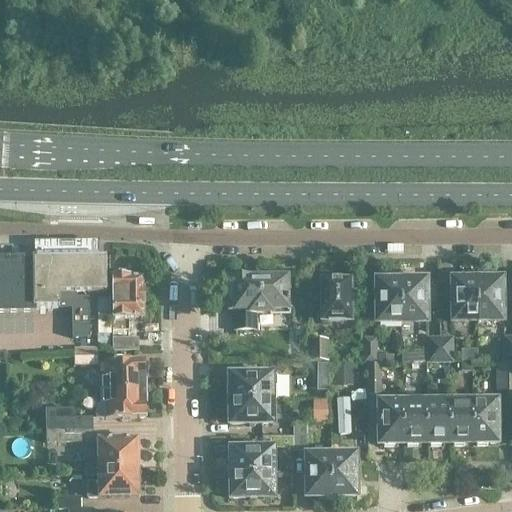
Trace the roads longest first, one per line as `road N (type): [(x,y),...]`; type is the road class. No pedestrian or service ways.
road 1 (residential): [(187,511),(183,239),(511,235)]
road 2 (primary): [(511,158),(0,144)]
road 3 (primary): [(0,192),(511,196)]
